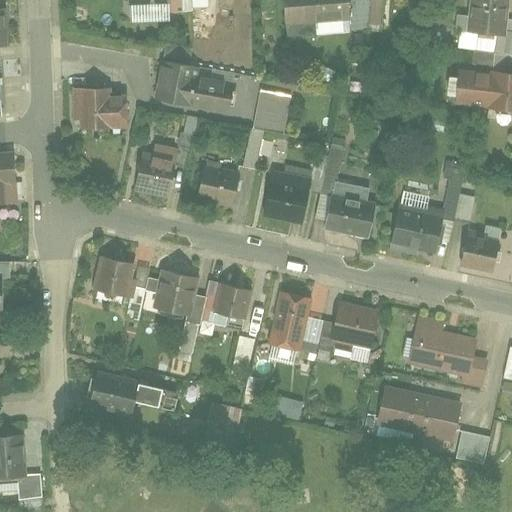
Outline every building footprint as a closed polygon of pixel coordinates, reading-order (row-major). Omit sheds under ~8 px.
[(343,0),(285,0),(286,22),(344,21),(343,0)] [(506,0),(468,0),(465,31),(503,34),(506,0)] [(285,25),(285,35),(313,33),(313,23),(285,25)] [(163,61),(155,98),(226,112),(231,90),(194,83),(197,68),(163,61)] [(491,71),(460,67),(455,105),(486,109),(491,71)] [(511,73),(491,71),(486,109),(511,112),(511,73)] [(97,89),(72,88),(71,127),(123,128),(123,104),(97,104),(97,89)] [(260,92),(254,127),(284,133),(291,98),(260,92)] [(256,169),(263,130),(250,128),(243,166),(256,169)] [(130,182),(171,192),(180,154),(152,147),(150,157),(137,154),(130,182)] [(14,156),(0,157),(0,206),(5,206),(4,184),(16,184),(14,156)] [(273,172),(264,214),(302,223),(313,170),(286,164),(283,174),(273,172)] [(195,195),(232,204),(239,178),(201,169),(195,195)] [(328,225),(369,234),(375,207),(334,197),(328,225)] [(390,241),(435,252),(442,222),(397,212),(390,241)] [(461,261),(492,271),(499,247),(468,237),(461,261)] [(121,262),(98,257),(91,292),(114,296),(121,262)] [(185,275),(159,270),(152,306),(177,312),(185,275)] [(246,286),(220,281),(213,312),(239,318),(246,286)] [(311,298),(279,291),(269,341),(301,347),(311,298)] [(330,339),(369,348),(378,312),(339,303),(330,339)] [(445,322),(419,316),(408,363),(462,375),(461,382),(482,387),(488,362),(473,359),(477,339),(443,332),(445,322)] [(238,336),(234,358),(249,361),(253,339),(238,336)] [(93,381),(88,406),(129,414),(134,389),(93,381)] [(461,403),(386,387),(377,424),(452,441),(461,403)] [(299,419),(303,402),(276,397),(273,414),(299,419)] [(233,442),(241,409),(211,402),(204,436),(233,442)] [(483,464),(490,437),(461,430),(454,457),(483,464)] [(12,434),(0,434),(0,478),(15,477),(12,434)]
